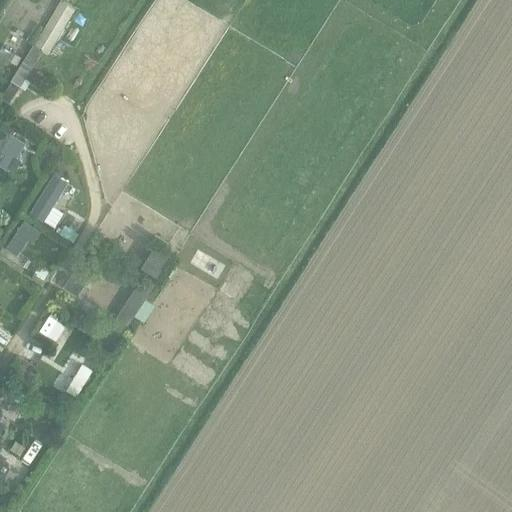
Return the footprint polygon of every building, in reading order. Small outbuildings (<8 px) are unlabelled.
[(61,0),(36,43),(54,54),(80,9),(65,0),(61,0)] [(33,45),(2,96),(10,101),(19,87),(25,91),(30,82),(25,79),(42,51),(33,45)] [(0,160),(14,132),(0,125),(0,160)] [(33,209),(61,224),(67,212),(39,198),(33,209)] [(7,247),(23,257),(41,228),(25,218),(7,247)] [(87,316),(80,327),(113,349),(172,257),(154,246),(140,268),(150,274),(144,284),(141,282),(139,286),(141,287),(137,294),(134,293),(132,297),(134,298),(128,307),(126,305),(124,309),(126,310),(121,318),(118,317),(116,319),(119,321),(117,323),(114,321),(107,332),(103,330),(104,327),(87,316)] [(80,262),(64,286),(76,294),(91,269),(80,262)] [(0,473),(1,474),(9,464),(7,462),(10,458),(0,452),(0,434),(6,425),(0,420),(0,473)] [(15,443),(11,450),(19,455),(24,449),(15,443)]
